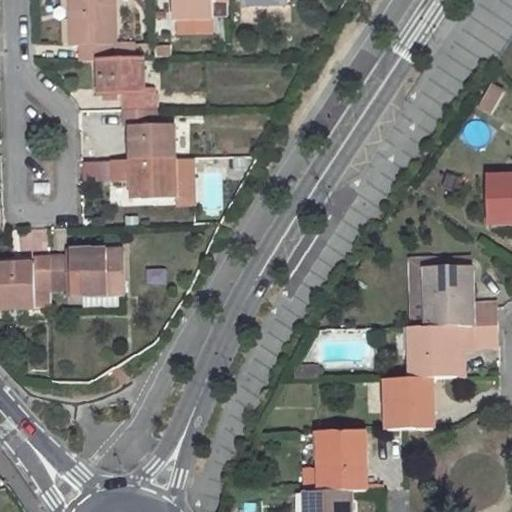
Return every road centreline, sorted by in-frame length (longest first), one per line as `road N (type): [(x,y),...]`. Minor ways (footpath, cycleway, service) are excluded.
road 1 (unclassified): [(193,410),(223,339),(289,226),(437,0)]
road 2 (residential): [(17,61),(16,197),(25,209),(56,206),(63,191),(55,103)]
